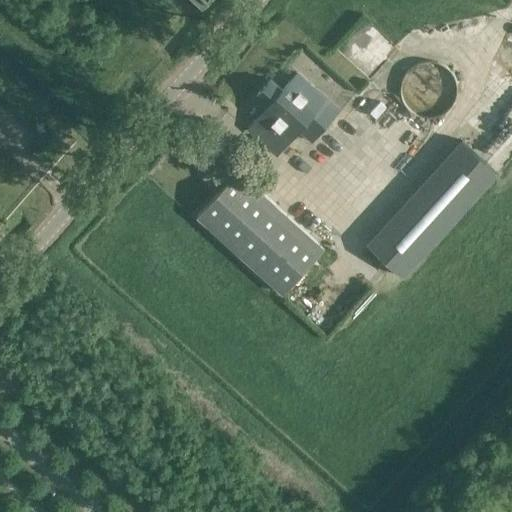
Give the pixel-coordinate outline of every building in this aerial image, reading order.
[(456,98),(458,88),(455,76),(448,67),(439,62),(429,60),(417,62),(409,68),(402,78),(400,89),(403,99),(409,109),(418,115),(429,117),(441,115),(450,107),(456,98)] [(312,141),(339,110),(297,73),(282,89),(271,79),(257,95),(262,99),(252,110),(258,116),(247,128),(277,155),(300,130),(312,141)] [(405,276),(498,172),(462,139),(369,244),(405,276)] [(197,215),(284,293),(324,249),(238,170),(197,215)] [(210,184),(216,177),(209,171),(203,177),(210,184)]
